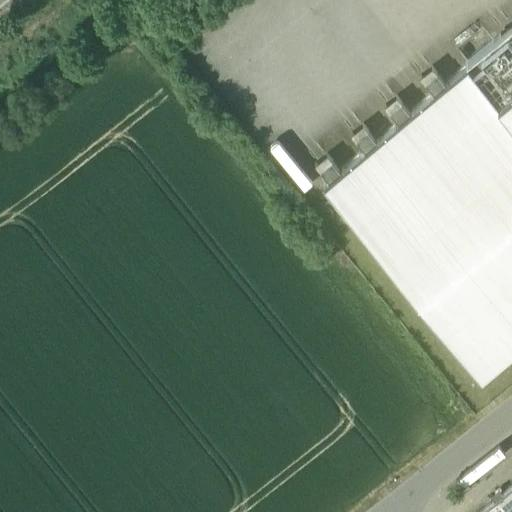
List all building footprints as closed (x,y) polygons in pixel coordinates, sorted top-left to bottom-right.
[(511,117),(511,22),(465,60),(466,61),(511,117)] [(480,371),(511,345),(511,117),(466,61),(464,62),(465,63),(444,80),(433,89),(409,109),(397,118),(375,136),(364,145),(339,165),(328,175),(323,179),(480,371)] [(420,73),(433,89),(444,80),(431,64),(420,73)] [(384,102),(397,118),(409,109),(396,92),(384,102)] [(350,129),(364,145),(375,136),(362,120),(350,129)] [(314,159),(328,175),(339,165),(326,149),(314,159)] [(511,478),(470,511),(504,511),(511,506),(511,478)]
